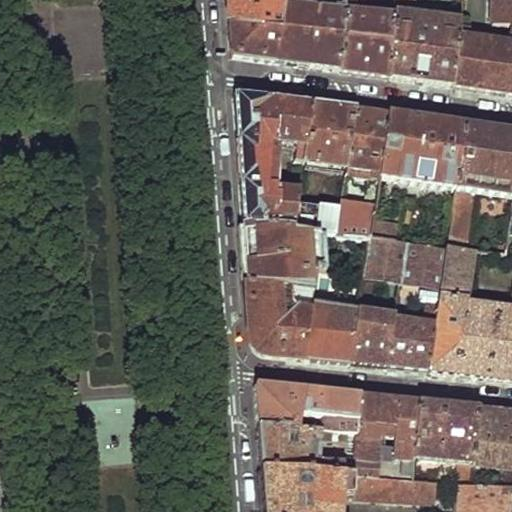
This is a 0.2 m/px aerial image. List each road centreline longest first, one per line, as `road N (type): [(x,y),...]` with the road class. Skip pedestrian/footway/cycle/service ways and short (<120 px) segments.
road 1 (residential): [(189,82),(233,80),(511,121)]
road 2 (residential): [(511,402),(210,373)]
road 3 (primary): [(210,373),(189,82)]
road 4 (primary): [(219,511),(210,373)]
